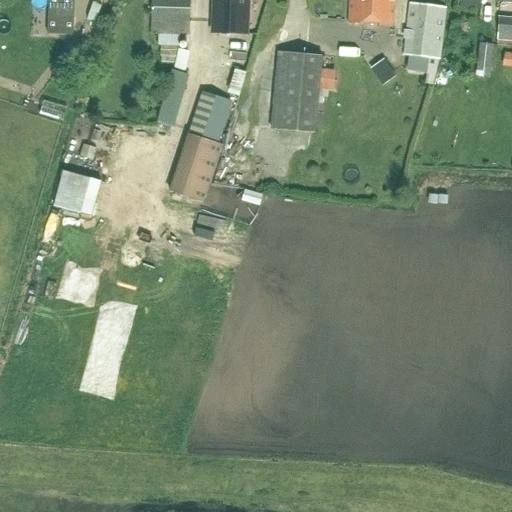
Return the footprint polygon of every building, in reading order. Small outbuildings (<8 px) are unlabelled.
[(49,0),(49,19),(74,20),(74,0),(49,0)] [(151,0),(151,21),(184,22),(184,0),(151,0)] [(213,0),(214,4),(212,33),(246,35),(247,0),(213,0)] [(348,0),(347,23),(394,25),(395,0),(348,0)] [(439,59),(445,8),(410,4),(404,55),(439,59)] [(511,41),(511,18),(498,17),(497,40),(511,41)] [(475,77),(490,79),(493,46),(479,44),(475,77)] [(314,133),(323,56),(279,51),(271,129),(314,133)] [(389,68),(375,77),(382,87),(395,77),(389,68)] [(170,69),(158,122),(176,126),(187,73),(170,69)] [(203,203),(222,147),(214,144),(228,104),(204,95),(171,192),(203,203)] [(83,145),(80,156),(92,160),(95,149),(83,145)] [(53,206),(91,216),(100,180),(62,170),(53,206)]
